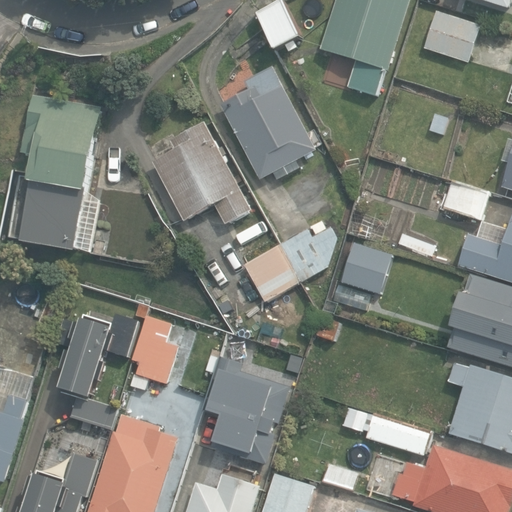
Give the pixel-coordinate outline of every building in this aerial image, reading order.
[(303,35),(284,0),(280,0),(257,12),(276,49),(303,35)] [(390,73),(412,0),(335,0),(321,49),(356,60),(347,87),(379,97),(387,72),(390,73)] [(470,64),(483,24),(438,9),(425,49),(470,64)] [(319,150),(274,65),(245,80),(250,89),(223,104),(263,179),(275,172),(279,180),(302,167),(299,160),(319,150)] [(11,237),(76,249),(77,246),(93,249),(102,200),(87,189),(102,107),(34,95),(23,152),(35,154),(31,177),(22,175),(11,237)] [(450,118),(436,113),(431,130),(445,134),(450,118)] [(254,209),(206,121),(172,140),(177,148),(153,161),(186,221),(216,205),(227,224),(254,209)] [(511,137),(510,137),(502,160),(510,162),(502,186),(511,189),(511,137)] [(444,207),(481,218),(489,192),(452,180),(444,207)] [(469,233),(460,264),(511,280),(511,219),(509,228),(484,220),(479,236),(469,233)] [(309,228),(281,244),(302,282),(331,266),(340,237),(333,225),(314,236),(309,228)] [(395,254),(356,242),(343,282),(383,294),(395,254)] [(302,282),(281,244),(245,264),(266,302),(302,282)] [(450,345),(511,364),(511,285),(472,273),(466,292),(462,290),(451,325),(456,327),(450,345)] [(63,392),(79,396),(73,416),(114,428),(120,407),(91,398),(97,379),(102,381),(109,361),(103,359),(106,350),(130,357),(141,320),(117,313),(114,322),(86,313),(84,317),(83,317),(81,322),(76,321),(76,322),(66,319),(58,342),(72,346),(71,350),(68,349),(62,368),(66,369),(60,386),(65,387),(63,392)] [(174,322),(148,314),(134,359),(141,361),(138,373),(169,383),(181,345),(168,341),(174,322)] [(214,441),(242,450),(241,455),(268,464),(277,434),(271,432),(275,421),(280,423),(292,386),(242,370),(244,363),(221,356),(213,381),(216,382),(208,409),(222,414),(214,441)] [(450,381),(465,386),(450,433),(511,451),(511,375),(472,363),(471,366),(456,362),(450,381)] [(0,479),(7,482),(27,420),(24,419),(38,376),(0,364),(0,479)] [(118,431),(115,430),(89,511),(155,511),(180,436),(162,430),(163,426),(124,414),(118,431)] [(511,467),(434,444),(427,467),(409,461),(405,474),(400,472),(394,494),(416,501),(414,505),(437,511),(510,511),(511,506),(511,467)] [(79,511),(85,495),(88,497),(100,459),(76,452),(67,478),(40,469),(38,472),(35,471),(34,474),(31,473),(24,494),(28,495),(24,507),(21,506),(18,511),(79,511)] [(336,465),(329,485),(362,496),(369,475),(336,465)] [(308,511),(317,485),(277,472),(263,511),(308,511)] [(219,488),(198,481),(187,511),(253,511),(262,486),(224,474),(219,488)]
